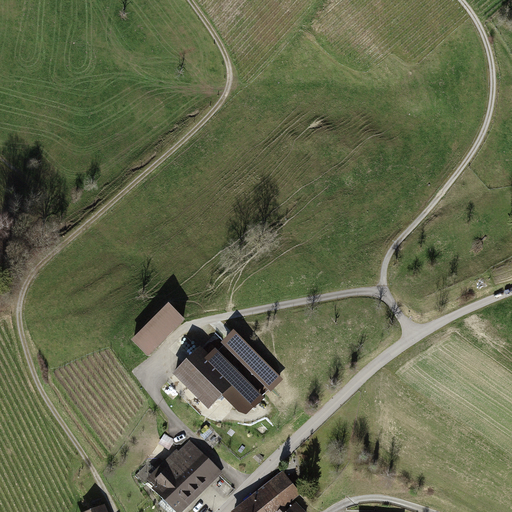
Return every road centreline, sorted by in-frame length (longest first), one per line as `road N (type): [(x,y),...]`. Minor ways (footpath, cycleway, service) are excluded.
road 1 (track): [(190,0),(228,59),(225,95),(39,266),(22,295)]
road 2 (track): [(461,0),(493,63),(486,128),(391,251),(382,294)]
road 3 (residential): [(414,337),(362,376),(222,511)]
road 4 (track): [(22,295),(27,355),(115,511)]
